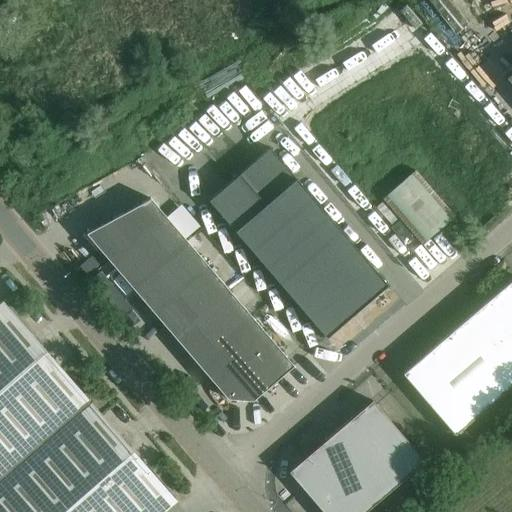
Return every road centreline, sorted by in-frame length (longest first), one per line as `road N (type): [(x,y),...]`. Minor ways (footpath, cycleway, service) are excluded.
road 1 (unclassified): [(511,229),(224,474)]
road 2 (unclassified): [(224,474),(0,212)]
